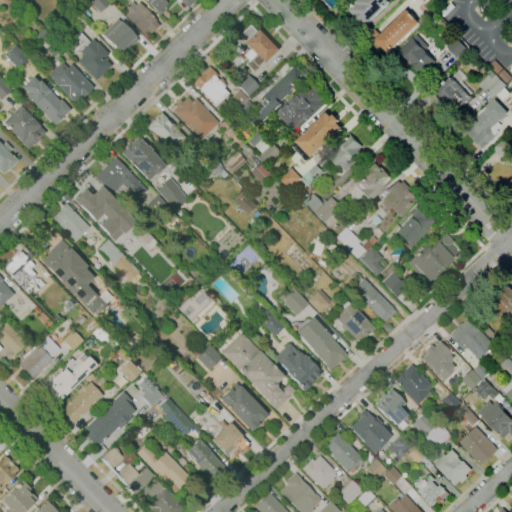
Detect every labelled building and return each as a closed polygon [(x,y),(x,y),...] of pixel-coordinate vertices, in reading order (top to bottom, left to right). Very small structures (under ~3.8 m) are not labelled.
[(99,12),(89,2),(91,0),(107,0),(109,2),(99,12)] [(149,0),(146,3),(157,13),(167,4),(163,0),(149,0)] [(359,27),(352,19),(355,15),(349,9),(358,0),(388,0),(391,2),(368,25),(364,22),(359,27)] [(142,34),(124,15),(127,13),(124,10),(133,2),(136,5),(139,2),(156,20),(155,20),(159,24),(151,32),(147,28),(142,34)] [(64,25),(55,16),(68,5),(76,14),(64,25)] [(389,53),(376,40),(374,41),(368,35),(375,28),(381,35),(408,10),(420,23),(389,53)] [(81,28),(72,19),(77,15),(86,24),(81,28)] [(122,53),(120,50),(119,51),(113,45),(112,45),(110,44),(111,43),(101,34),(117,18),(120,21),(135,36),(133,38),(135,41),(122,53)] [(251,70),(245,64),(254,54),(243,42),(245,41),(239,35),(249,25),(255,30),(256,29),(276,49),(262,63),(260,61),(260,62),(261,64),(257,68),(256,66),(251,70)] [(53,56),(45,48),(46,47),(41,43),(41,40),(37,35),(41,30),(52,42),(53,40),(61,48),(53,56)] [(95,80),(77,61),(78,59),(72,53),(74,52),(66,43),(79,31),(89,41),(93,38),(97,42),(109,53),(104,58),(110,65),(95,80)] [(422,75),(400,51),(418,35),(429,47),(426,50),(436,62),(422,75)] [(456,57),(448,47),(457,38),(466,47),(456,57)] [(251,57),(244,41),(236,45),(243,60),(251,57)] [(17,68),(4,54),(14,44),(27,57),(17,68)] [(498,74),(489,66),(495,60),(503,69),(498,74)] [(74,103),(66,96),(67,95),(66,94),(65,95),(56,86),(57,85),(53,80),(54,79),(49,74),(61,62),(66,68),(70,64),(93,87),(80,99),(79,97),(74,103)] [(259,128),(251,120),(258,113),(256,111),(258,109),(256,107),(260,103),(259,102),(262,99),(260,96),(292,65),(300,73),(308,82),(299,90),(298,88),(294,92),(295,93),(293,96),(291,94),(282,102),(284,104),(259,128)] [(219,110),(192,83),(202,73),(209,66),(218,74),(215,77),(218,79),(220,77),(224,81),(222,83),(224,86),(222,88),(228,93),(222,99),(226,103),(219,110)] [(511,78),(507,83),(498,75),(504,69),(511,78)] [(457,111),(438,91),(444,85),(443,84),(446,81),(447,82),(451,78),(452,78),(461,70),(467,77),(462,82),(473,93),(471,95),(474,99),(470,104),(467,101),(457,111)] [(492,99),(479,85),(493,71),(506,85),(492,99)] [(248,96),(238,87),(237,88),(235,85),(246,74),(258,86),(248,96)] [(53,125),(30,101),(31,100),(24,94),(26,92),(24,91),(25,90),(22,86),(21,88),(20,87),(31,76),(37,81),(38,80),(48,90),(58,101),(60,99),(69,109),(53,125)] [(0,98),(0,78),(11,89),(0,98)] [(297,132),(295,129),(296,128),(293,125),(291,126),(289,124),(290,122),(287,119),(283,119),(277,113),(307,85),(312,90),(315,86),(328,100),(325,103),(326,105),(318,113),(319,114),(317,115),(316,114),(297,132)] [(503,101),(497,95),(505,88),(511,94),(503,101)] [(237,107),(229,98),(239,89),(247,98),(237,107)] [(199,139),(172,111),(176,107),(174,104),(180,99),(182,101),(187,96),(192,101),(195,98),(218,122),(199,139)] [(246,116),(237,107),(246,99),(255,108),(246,116)] [(487,145),(470,127),(473,123),(470,120),(474,116),(477,119),(497,100),(510,113),(500,122),(502,125),(497,130),(500,133),(487,145)] [(27,149),(20,141),(7,128),(7,129),(5,127),(6,126),(2,122),(19,105),(38,125),(45,132),(41,136),(33,144),(33,143),(27,149)] [(167,148),(145,126),(160,112),(182,134),(167,148)] [(307,162),(293,146),(328,112),(333,117),(335,115),(341,121),(339,123),(343,128),(334,136),(336,139),(328,147),(326,145),(314,156),(313,156),(307,162)] [(255,149),(249,143),(260,132),(266,139),(255,149)] [(209,148),(203,141),(211,134),(217,140),(209,148)] [(147,180),(121,153),(138,136),(151,149),(150,150),(163,164),(147,180)] [(344,171),(331,157),(353,136),(363,147),(360,149),(363,152),(354,161),(355,162),(349,168),(348,167),(344,171)] [(2,174),(0,171),(0,143),(1,144),(5,141),(11,148),(8,151),(17,160),(2,174)] [(269,165),(260,156),(274,143),(283,152),(269,165)] [(223,167),(227,163),(226,162),(239,151),(248,161),(235,172),(231,167),(226,171),(223,167)] [(226,171),(228,173),(224,177),(221,174),(218,177),(212,170),(209,172),(199,161),(210,152),(219,163),(223,167),(226,171)] [(137,198),(121,181),(116,187),(117,188),(111,194),(94,176),(115,157),(146,189),(137,198)] [(263,185),(252,173),(255,171),(254,170),(258,166),(258,167),(263,163),(274,175),(263,185)] [(368,200),(360,191),(361,198),(350,198),(350,191),(378,163),(383,168),(382,170),(385,172),(386,170),(393,177),(368,200)] [(309,187),(302,180),(317,164),(324,171),(309,187)] [(302,178),(290,189),(281,179),(293,168),(302,178)] [(154,190),(172,209),(185,196),(167,177),(154,190)] [(401,217),(398,215),(398,216),(390,208),(387,211),(384,208),(384,207),(380,203),(383,200),(382,198),(400,181),(402,183),(403,183),(417,197),(416,198),(418,200),(401,217)] [(94,221),(74,200),(85,189),(91,194),(100,185),(135,221),(122,234),(121,233),(113,241),(97,225),(104,218),(101,214),(94,221)] [(246,214),(241,208),(240,210),(237,207),(239,206),(234,201),(243,191),(256,204),(246,214)] [(313,211),(304,201),(313,193),(322,203),(313,211)] [(153,213),(145,205),(156,195),(164,203),(153,213)] [(323,222),(314,213),(322,205),(322,204),(325,201),(326,201),(330,197),(339,207),(323,222)] [(350,209),(349,202),(359,201),(360,208),(350,209)] [(74,241),(58,224),(52,218),(60,210),(59,209),(65,203),(88,227),(74,241)] [(397,232),(396,231),(423,204),(434,216),(433,217),(436,221),(409,248),(403,241),(405,240),(403,239),(402,239),(401,239),(400,239),(399,239),(398,238),(396,236),(396,235),(397,232)] [(144,244),(133,231),(140,224),(152,237),(144,244)] [(356,258),(335,237),(346,226),(356,237),(354,239),(364,250),(356,258)] [(52,250),(58,234),(43,228),(37,244),(52,250)] [(426,283),(426,282),(425,283),(424,281),(421,277),(419,275),(416,272),(414,270),(406,262),(425,244),(428,248),(441,236),(442,236),(445,233),(452,241),(451,242),(458,250),(456,252),(457,254),(448,262),(449,263),(444,268),(443,267),(426,283)] [(320,256),(311,253),(316,236),(325,239),(320,256)] [(128,281),(97,249),(107,239),(138,271),(128,281)] [(38,260),(90,313),(97,307),(99,309),(110,297),(102,289),(95,296),(83,284),(93,275),(59,240),(38,260)] [(332,254),(326,250),(331,243),(337,247),(332,254)] [(376,275),(360,258),(371,247),(382,257),(377,262),(383,269),(376,275)] [(22,286),(4,267),(11,260),(10,259),(20,250),(34,265),(30,269),(35,274),(22,286)] [(396,297),(381,282),(394,270),(401,277),(399,279),(406,287),(396,297)] [(0,306),(0,276),(3,280),(1,281),(13,293),(0,306)] [(384,322),(381,319),(381,320),(365,303),(362,307),(348,293),(363,278),(395,311),(384,322)] [(511,316),(507,321),(492,306),(499,299),(496,295),(508,284),(510,286),(511,283),(511,316)] [(277,298),(294,314),(306,303),(289,286),(277,298)] [(318,313),(307,300),(316,291),(317,292),(320,289),(330,300),(327,303),(328,304),(318,313)] [(358,343),(334,317),(342,309),(339,306),(346,300),(348,303),(349,302),(374,328),(358,343)] [(80,324),(75,320),(83,313),(87,317),(80,324)] [(330,369),(295,332),(311,316),(346,353),(330,369)] [(481,361),(468,347),(465,351),(451,336),(457,330),(456,330),(463,323),(464,324),(470,317),(483,331),(488,326),(495,334),(489,339),(496,346),(492,349),(495,351),(488,358),(486,356),(481,361)] [(14,355),(0,341),(0,331),(8,323),(26,343),(14,355)] [(100,342),(92,334),(100,326),(108,334),(100,342)] [(25,339),(19,332),(23,328),(29,336),(25,339)] [(72,350),(62,340),(73,329),(83,340),(72,350)] [(281,376),(239,331),(218,350),(272,409),(291,391),(279,378),(281,376)] [(32,377),(25,370),(24,371),(17,364),(38,345),(47,336),(59,348),(50,357),(51,358),(32,377)] [(442,382),(420,359),(426,354),(424,351),(430,345),(432,348),(438,342),(455,359),(449,364),(454,369),(442,382)] [(303,391),(285,371),(286,371),(279,363),(274,357),(289,343),(295,350),(299,350),(320,372),(309,382),(311,383),(303,391)] [(206,369),(220,358),(208,344),(194,356),(206,369)] [(54,405),(42,392),(46,389),(44,387),(50,381),(49,380),(59,370),(60,371),(64,368),(69,373),(80,362),(76,357),(82,352),(86,357),(87,356),(96,365),(94,366),(94,367),(91,370),(78,382),(79,383),(77,385),(76,384),(75,385),(74,386),(72,387),(73,388),(69,391),(67,392),(68,393),(62,398),(62,397),(60,399),(61,400),(59,402),(58,401),(54,405)] [(511,373),(503,363),(509,357),(511,360),(511,373)] [(130,382),(118,370),(128,360),(135,367),(137,365),(141,370),(130,382)] [(474,371),(484,362),(492,371),(483,380),(474,371)] [(417,404),(394,380),(411,364),(431,385),(426,390),(429,393),(417,404)] [(483,380),(472,389),(464,380),(474,371),(483,380)] [(151,406),(141,396),(145,392),(138,384),(145,377),(154,386),(155,385),(163,393),(151,406)] [(73,422),(60,409),(89,382),(90,383),(93,380),(103,391),(100,394),(101,395),(85,411),(81,415),(73,422)] [(493,400),(490,396),(486,400),(476,390),(486,380),(499,394),(493,400)] [(511,399),(507,394),(503,389),(511,381),(511,399)] [(249,431),(219,399),(235,383),(238,386),(238,385),(266,414),(258,422),(257,421),(256,421),(258,423),(249,431)] [(401,430),(396,424),(395,425),(389,418),(387,419),(373,405),(381,397),(380,395),(383,392),(385,394),(391,389),(405,403),(400,408),(406,414),(402,418),(408,424),(401,430)] [(96,448),(85,436),(88,433),(84,428),(122,392),(132,403),(129,406),(134,411),(129,416),(131,418),(119,428),(118,427),(96,448)] [(449,411),(440,401),(449,392),(459,402),(449,411)] [(206,402),(202,398),(207,393),(212,397),(206,402)] [(472,427),(456,409),(461,404),(460,403),(463,401),(480,420),(472,427)] [(504,439),(498,433),(479,412),(490,401),(494,404),(497,401),(511,416),(511,435),(510,433),(504,439)] [(182,435),(163,416),(174,405),(193,425),(182,435)] [(373,453),(349,427),(360,417),(358,415),(363,409),(366,412),(366,411),(373,418),(375,416),(382,423),(380,424),(391,436),(383,443),(383,444),(373,453)] [(422,435),(412,423),(424,412),(434,424),(422,435)] [(227,456),(210,439),(215,435),(215,434),(216,432),(217,433),(220,430),(212,422),(219,416),(226,424),(229,422),(241,435),(248,443),(247,443),(248,446),(248,447),(247,449),(245,450),(244,451),(243,451),(241,451),(235,456),(231,452),(227,456)] [(432,446),(423,437),(438,423),(447,432),(446,433),(448,435),(440,444),(437,441),(432,446)] [(482,466),(464,446),(462,448),(458,444),(476,427),(499,450),(482,466)] [(349,471),(347,469),(345,470),(324,447),(329,443),(327,441),(336,432),(360,456),(358,458),(360,460),(349,471)] [(124,443),(121,439),(126,434),(130,438),(124,443)] [(398,459),(389,450),(389,451),(385,448),(400,434),(411,446),(398,459)] [(210,481),(195,464),(192,460),(191,460),(187,456),(187,455),(183,451),(197,438),(209,452),(208,452),(223,469),(210,481)] [(176,494),(136,452),(144,444),(154,455),(153,456),(156,459),(164,451),(188,477),(180,485),(183,487),(176,494)] [(416,464),(406,454),(415,445),(425,455),(416,464)] [(138,475),(137,474),(126,484),(101,458),(114,446),(119,451),(117,452),(121,456),(128,449),(137,457),(129,464),(136,472),(138,470),(140,473),(138,475)] [(456,486),(434,464),(445,454),(447,456),(453,449),(460,456),(459,457),(463,462),(464,461),(473,469),(466,475),(469,478),(463,483),(461,481),(456,486)] [(375,479),(365,468),(370,464),(364,457),(369,452),(385,469),(375,479)] [(322,490),(319,486),(318,487),(316,485),(317,484),(311,478),(311,479),(309,477),(309,476),(304,471),(303,471),(301,469),(302,469),(301,468),(302,467),(301,467),(303,465),(304,465),(308,462),(307,462),(311,458),(313,460),(319,455),(335,472),(334,474),(335,475),(332,477),(334,479),(322,490)] [(0,458),(1,459),(4,456),(18,470),(14,473),(15,474),(4,485),(5,486),(0,491),(0,458)] [(392,484),(383,475),(391,467),(400,476),(392,484)] [(140,473),(146,468),(154,476),(135,494),(127,486),(138,475),(140,473)] [(311,511),(299,511),(296,508),(295,509),(292,506),(293,505),(286,498),(285,499),(282,496),(283,495),(279,491),(287,484),(285,482),(294,472),(321,499),(311,508),(313,510),(311,511)] [(432,506),(417,490),(419,489),(416,485),(422,479),(425,483),(432,476),(447,491),(450,494),(441,504),(437,500),(432,506)] [(21,511),(5,511),(4,511),(7,508),(0,501),(21,480),(29,488),(27,491),(29,493),(30,492),(36,498),(21,511)] [(348,504),(338,493),(351,480),(362,491),(348,504)] [(150,511),(148,510),(151,507),(147,503),(164,486),(184,507),(179,511),(150,511)] [(353,508),(349,504),(356,498),(367,489),(375,498),(365,507),(360,502),(353,508)] [(260,511),(254,506),(268,493),(286,511),(260,511)] [(392,511),(387,506),(396,497),(398,500),(404,494),(414,506),(416,504),(423,511),(392,511)] [(34,511),(40,506),(46,500),(50,504),(52,502),(57,508),(55,509),(57,511),(34,511)] [(338,511),(320,511),(319,510),(329,500),(333,504),(335,503),(337,506),(336,507),(340,511),(338,511)]
